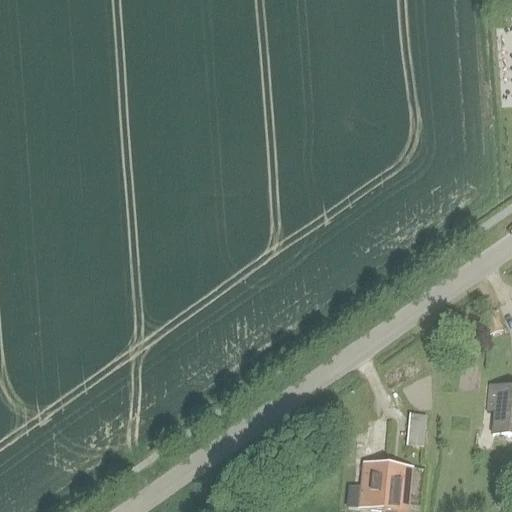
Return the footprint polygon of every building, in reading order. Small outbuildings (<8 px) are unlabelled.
[(492,437),(493,437),(511,439),(511,388),(490,387),(487,415),(494,416),(492,437)] [(423,450),(426,419),(410,417),(407,449),(423,450)] [(383,511),(388,469),(364,466),(361,490),(359,511),(362,511),(383,511)] [(408,511),(413,471),(388,469),(383,511),(408,511)] [(349,489),(347,510),(359,511),(361,490),(349,489)]
